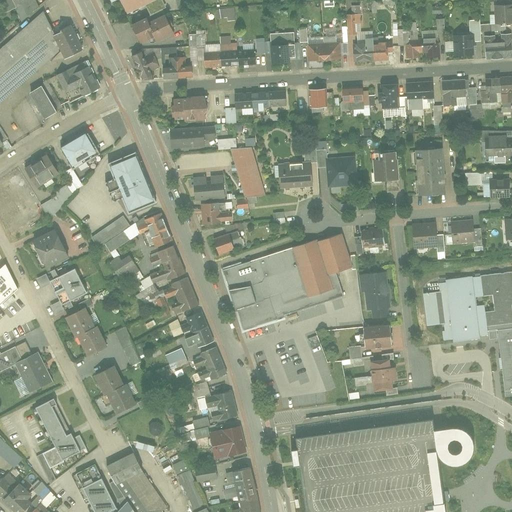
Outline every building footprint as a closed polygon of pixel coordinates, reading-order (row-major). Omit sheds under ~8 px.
[(0,0),(0,1),(5,13),(16,8),(12,0),(0,0)] [(156,0),(109,0),(111,3),(117,0),(126,15),(156,0)] [(509,23),(509,5),(495,5),(495,23),(509,23)] [(235,19),(235,7),(219,8),(220,20),(235,19)] [(0,100),(60,50),(53,35),(42,13),(0,48),(0,100)] [(144,18),(128,26),(136,43),(148,37),(151,43),(173,32),(164,15),(147,24),(144,18)] [(469,35),(452,36),(452,57),(472,57),(472,42),(481,42),(480,21),(469,21),(469,35)] [(84,50),(72,25),(53,35),(60,50),(65,59),(84,50)] [(294,33),(271,34),(272,63),(290,62),(290,57),(296,57),(294,33)] [(387,60),(387,42),(376,43),(376,38),(363,38),(363,45),(353,45),(354,61),(387,60)] [(422,39),(406,39),(407,59),(422,58),(422,39)] [(437,39),(422,39),(422,58),(437,58),(437,39)] [(341,60),(340,43),(324,45),(325,61),(341,60)] [(511,55),(511,52),(511,44),(486,45),(487,58),(511,55)] [(325,61),(324,45),(307,46),(308,62),(325,61)] [(140,81),(190,78),(190,66),(181,67),(180,59),(168,59),(168,67),(158,68),(152,57),(142,61),(138,52),(129,57),(140,81)] [(238,52),(221,53),(221,67),(238,67),(238,52)] [(255,52),(238,52),(238,67),(255,66),(255,52)] [(221,53),(204,53),(204,68),(221,67),(221,53)] [(101,91),(89,64),(59,78),(72,105),(101,91)] [(511,78),(482,80),(483,93),(486,93),(487,103),(497,103),(497,93),(504,93),(505,104),(511,103),(511,78)] [(466,96),(465,81),(439,83),(441,106),(434,107),(435,125),(444,125),(443,108),(454,107),(454,97),(466,96)] [(433,83),(419,84),(421,103),(435,102),(433,83)] [(419,84),(406,86),(407,105),(421,103),(419,84)] [(399,108),(397,85),(379,86),(380,109),(399,108)] [(363,100),(362,89),(341,90),(342,102),(363,100)] [(57,115),(43,90),(31,96),(45,122),(57,115)] [(321,91),(308,91),(308,109),(321,108),(321,91)] [(286,106),(285,93),(268,94),(269,107),(286,106)] [(269,107),(268,94),(252,95),(252,107),(269,107)] [(252,107),(252,95),(235,95),(236,108),(252,107)] [(201,98),(167,101),(169,122),(203,119),(201,98)] [(215,127),(170,130),(171,148),(205,146),(205,140),(215,140),(215,127)] [(101,157),(88,136),(63,150),(76,172),(101,157)] [(485,155),(511,154),(511,141),(507,142),(507,137),(484,138),(485,155)] [(217,139),(217,148),(236,148),(236,138),(217,139)] [(264,194),(252,148),(234,153),(246,199),(264,194)] [(439,150),(413,151),(415,195),(442,193),(439,150)] [(372,153),(374,182),(397,180),(396,152),(372,153)] [(144,177),(135,154),(107,165),(116,188),(144,177)] [(55,174),(44,156),(25,168),(36,186),(55,174)] [(329,187),(357,184),(354,158),(327,160),(329,187)] [(310,163),(278,166),(280,188),(311,186),(310,163)] [(153,200),(144,177),(116,188),(125,211),(153,200)] [(193,199),(225,196),(224,178),(192,181),(193,199)] [(112,180),(104,182),(108,200),(117,198),(112,180)] [(490,197),(509,196),(509,180),(490,180),(490,197)] [(247,208),(246,199),(237,200),(238,209),(247,208)] [(203,204),(204,224),(234,222),(234,212),(218,213),(217,204),(203,204)] [(273,222),(285,222),(284,212),(273,213),(273,222)] [(171,240),(159,214),(136,224),(141,234),(147,231),(155,248),(171,240)] [(511,217),(503,218),(505,240),(511,239),(511,217)] [(129,229),(123,220),(92,241),(98,250),(106,245),(129,229)] [(451,225),(452,244),(474,243),(473,224),(451,225)] [(436,225),(412,226),(413,247),(436,246),(436,225)] [(133,227),(129,229),(106,245),(111,254),(139,236),(133,227)] [(365,245),(385,244),(384,231),(364,233),(365,245)] [(70,256),(56,232),(34,244),(48,268),(70,256)] [(338,234),(222,272),(242,334),(285,320),(283,316),(340,297),(332,274),(349,269),(338,234)] [(233,247),(229,235),(215,240),(219,252),(233,247)] [(168,280),(183,275),(172,247),(148,256),(152,268),(162,264),(164,269),(147,276),(151,285),(167,279),(168,280)] [(141,272),(133,256),(124,261),(122,256),(112,261),(123,281),(141,272)] [(0,305),(18,289),(6,264),(0,269),(0,305)] [(74,270),(57,279),(71,305),(88,296),(74,270)] [(511,511),(511,270),(437,280),(444,340),(481,336),(489,335),(490,338),(498,337),(506,396),(511,395),(511,511)] [(389,308),(385,273),(362,275),(366,311),(372,310),(373,319),(386,318),(385,309),(389,308)] [(40,288),(49,284),(44,274),(35,278),(40,288)] [(197,306),(186,278),(170,284),(172,288),(155,294),(163,318),(197,306)] [(79,310),(62,318),(73,340),(76,338),(86,358),(104,349),(94,329),(89,331),(79,310)] [(213,341),(201,312),(186,318),(188,322),(181,325),(184,332),(189,330),(192,336),(186,339),(188,345),(195,343),(196,347),(213,341)] [(366,348),(392,346),(390,325),(363,327),(366,348)] [(123,327),(114,331),(128,361),(132,360),(130,356),(134,354),(132,348),(133,348),(123,327)] [(308,338),(310,347),(319,345),(317,336),(308,338)] [(51,381),(37,353),(32,355),(25,342),(0,354),(0,371),(15,364),(29,392),(51,381)] [(349,347),(349,357),(362,356),(361,346),(349,347)] [(226,374),(215,347),(199,354),(200,356),(191,359),(194,367),(202,364),(205,369),(198,372),(201,379),(210,376),(211,379),(226,374)] [(181,348),(165,354),(172,371),(174,371),(176,377),(191,371),(181,348)] [(370,363),(374,391),(393,388),(392,380),(397,380),(395,367),(390,368),(389,360),(370,363)] [(109,366),(92,375),(102,395),(105,393),(115,412),(132,404),(122,384),(119,385),(109,366)] [(366,377),(354,377),(355,386),(367,385),(366,377)] [(229,403),(227,390),(214,392),(217,406),(229,403)] [(59,405),(54,396),(34,406),(55,447),(44,453),(45,454),(39,457),(52,482),(58,479),(53,468),(66,462),(65,459),(81,451),(82,454),(91,450),(83,433),(75,437),(72,431),(69,433),(55,407),(59,405)] [(232,416),(229,403),(217,406),(219,419),(232,416)] [(206,416),(191,420),(192,423),(176,427),(179,440),(210,432),(206,416)] [(418,422),(297,439),(299,451),(292,452),(294,468),(302,467),(307,511),(446,511),(439,459),(441,462),(446,466),(454,468),(463,466),(470,461),(473,455),(475,448),(473,440),(467,434),(460,430),(452,430),(435,431),(434,420),(418,422)] [(154,436),(160,432),(153,422),(147,426),(154,436)] [(247,451),(240,426),(209,433),(216,459),(247,451)] [(0,440),(0,459),(11,471),(20,461),(0,440)] [(135,441),(134,446),(151,450),(152,445),(135,441)] [(140,470),(131,453),(107,465),(115,482),(140,470)] [(76,474),(95,511),(108,511),(117,508),(95,464),(76,474)] [(214,466),(189,469),(175,475),(195,511),(206,506),(193,479),(215,476),(214,466)] [(237,501),(257,498),(250,466),(229,472),(237,501)] [(140,470),(115,482),(126,501),(133,511),(162,511),(167,508),(140,470)] [(0,479),(0,493),(20,511),(22,511),(31,502),(27,498),(31,494),(13,479),(10,483),(3,477),(0,479)] [(238,511),(261,511),(260,498),(257,498),(237,501),(238,511)] [(133,511),(126,501),(115,511),(133,511)] [(41,503),(32,511),(47,511),(48,510),(41,503)]
